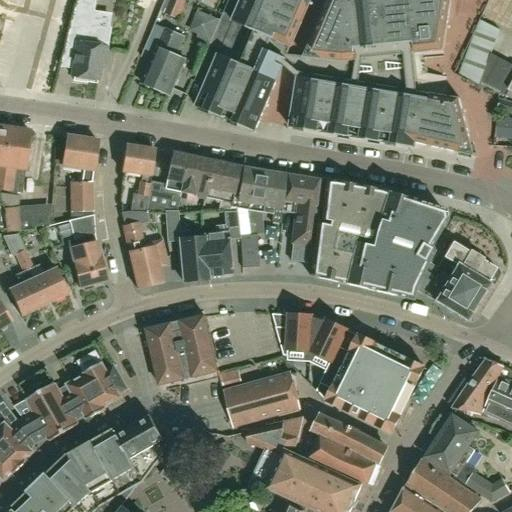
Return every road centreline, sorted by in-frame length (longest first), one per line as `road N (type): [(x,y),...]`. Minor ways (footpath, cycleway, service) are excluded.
road 1 (tertiary): [(511,211),(476,192),(373,169),(115,127)]
road 2 (residential): [(473,341),(407,316),(300,293),(192,295),(127,311)]
road 3 (residential): [(473,341),(375,511)]
road 4 (residential): [(115,127),(109,238),(127,311)]
road 5 (unclassified): [(0,506),(57,453),(149,400)]
road 6 (residential): [(127,311),(0,378)]
